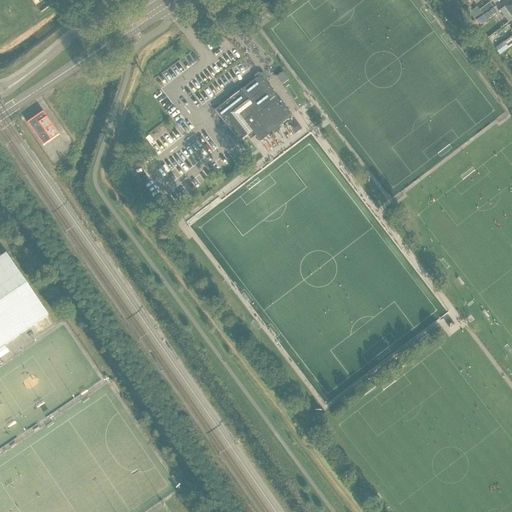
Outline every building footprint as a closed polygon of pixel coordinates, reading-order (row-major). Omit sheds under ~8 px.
[(508,22),(511,19),(511,0),(500,11),(508,22)] [(483,15),(493,8),(489,3),(479,10),(483,15)] [(497,13),(493,8),(483,15),(487,20),(497,13)] [(511,36),(503,43),(508,48),(511,44),(511,36)] [(263,73),(258,73),(257,76),(256,77),(240,89),(229,98),(215,109),(239,140),(252,130),(260,141),(269,134),(269,133),(273,130),(275,132),(280,128),(278,126),(293,115),(263,77),(263,73)] [(43,112),(27,123),(43,146),(59,135),(43,112)] [(0,347),(48,315),(7,254),(0,258),(0,347)] [(451,320),(446,324),(450,328),(455,325),(451,320)]
